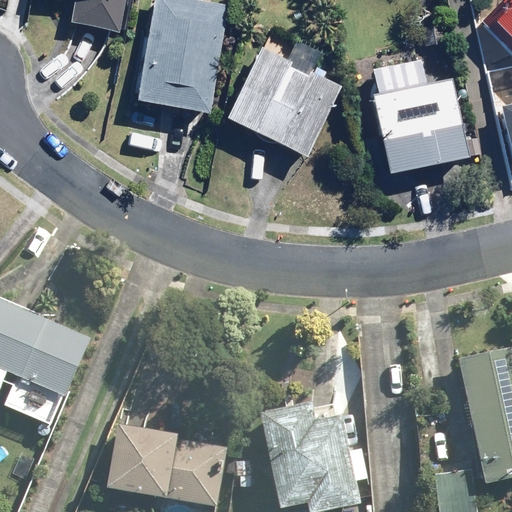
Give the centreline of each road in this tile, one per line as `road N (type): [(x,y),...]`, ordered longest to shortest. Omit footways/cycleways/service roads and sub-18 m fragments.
road 1 (residential): [(511,244),(401,269),(253,264),(124,222),(0,124)]
road 2 (unknown): [(369,271),(401,511)]
